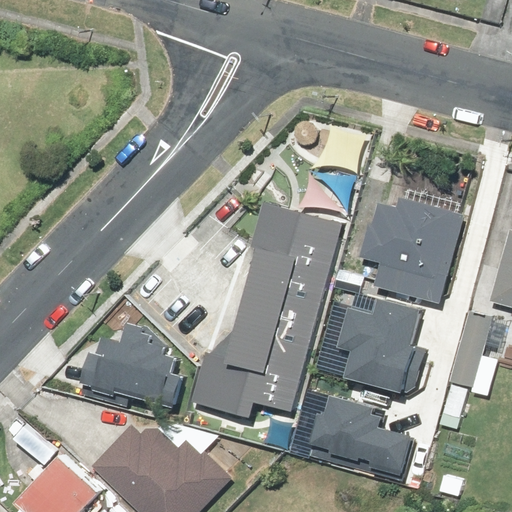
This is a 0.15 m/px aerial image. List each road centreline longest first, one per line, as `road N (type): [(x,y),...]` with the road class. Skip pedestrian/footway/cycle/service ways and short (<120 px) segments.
road 1 (tertiary): [(299,39),(511,98)]
road 2 (residential): [(0,335),(150,179)]
road 3 (residential): [(299,39),(213,145),(150,179)]
road 4 (residential): [(150,179),(161,131),(227,18)]
